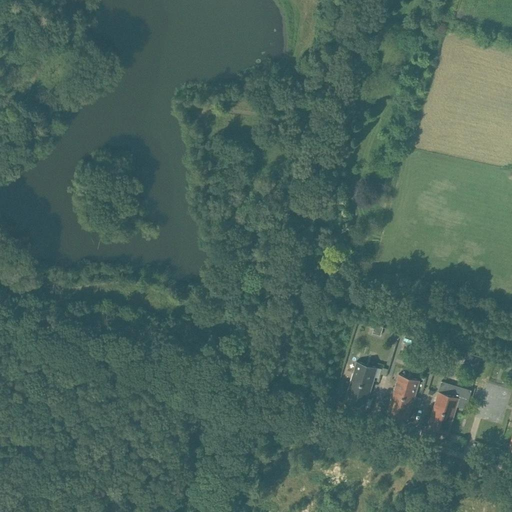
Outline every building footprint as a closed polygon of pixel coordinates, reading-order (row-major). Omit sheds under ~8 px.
[(383,327),(375,325),(373,333),(381,335),(383,327)] [(425,340),(417,338),(415,346),(422,348),(425,340)] [(466,353),(458,350),(456,358),(464,360),(466,353)] [(357,361),(344,401),(366,407),(378,367),(357,361)] [(388,409),(387,414),(408,420),(413,405),(415,396),(420,380),(399,374),(388,409)] [(432,376),(431,384),(437,385),(439,377),(432,376)] [(460,397),(438,391),(428,426),(449,433),(460,397)] [(415,396),(413,405),(419,406),(421,398),(415,396)]
